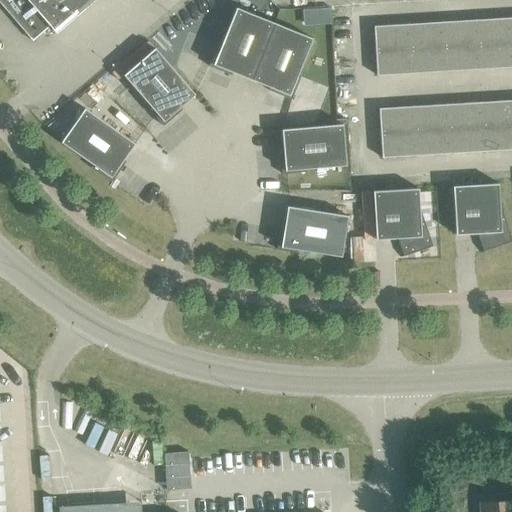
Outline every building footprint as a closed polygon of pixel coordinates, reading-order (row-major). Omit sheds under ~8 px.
[(0,0),(0,4),(28,38),(46,23),(55,33),(93,0),(0,0)] [(241,76),(250,80),(273,23),(235,8),(220,45),(218,45),(218,43),(217,43),(208,66),(231,76),(232,75),(230,74),(231,72),(241,76)] [(511,17),(373,27),(376,76),(511,67),(511,17)] [(273,23),(250,80),(260,84),(269,88),(269,89),(267,89),(267,90),(290,100),(300,76),(299,76),(298,77),(296,76),(311,39),(273,23)] [(180,109),(178,108),(194,94),(154,48),(122,75),(149,106),(148,107),(147,106),(146,107),(162,126),(181,110),(180,109)] [(511,100),(378,108),(381,158),(511,150),(511,100)] [(90,168),(111,182),(125,161),(124,161),(122,161),(134,144),(84,108),(60,142),(93,166),(92,167),(91,167),(90,168)] [(305,169),(345,166),(342,124),(280,129),(282,150),(280,150),(280,149),(279,149),(281,174),(306,172),(306,171),(305,171),(305,169)] [(511,242),(500,207),(499,207),(497,183),(452,186),(455,235),(477,234),(483,251),(511,242)] [(432,247),(420,212),(419,212),(417,188),(372,191),(375,240),(397,238),(403,256),(432,247)] [(300,250),(340,257),(347,216),(286,206),(283,227),(281,226),(281,225),(280,225),(276,250),(301,254),(301,253),(300,252),(300,250)] [(511,511),(511,500),(480,503),(480,511),(511,511)]
